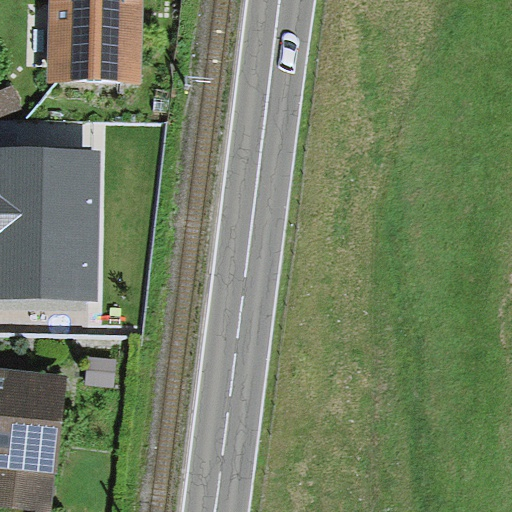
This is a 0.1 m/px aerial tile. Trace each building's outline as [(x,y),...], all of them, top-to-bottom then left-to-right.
[(51,0),(51,76),(128,76),(128,0),(51,0)] [(0,114),(20,107),(12,88),(0,92),(0,114)] [(0,152),(0,290),(92,294),(97,156),(0,152)] [(107,360),(81,358),(79,385),(105,387),(107,360)] [(0,500),(49,504),(59,373),(0,368),(0,500)]
